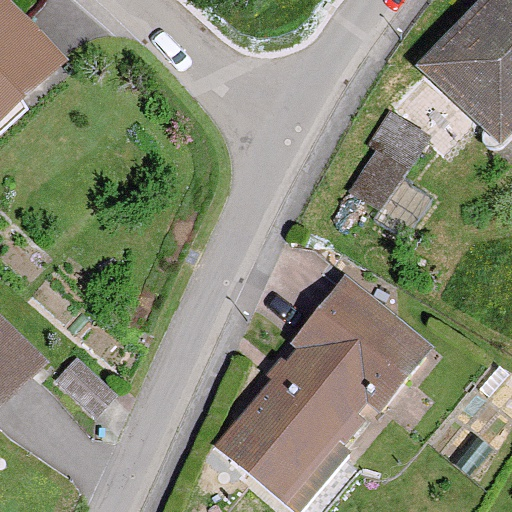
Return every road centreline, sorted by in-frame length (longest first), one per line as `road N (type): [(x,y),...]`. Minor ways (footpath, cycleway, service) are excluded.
road 1 (residential): [(279,129),(102,511)]
road 2 (residential): [(279,129),(134,0)]
road 3 (residential): [(374,0),(279,129)]
